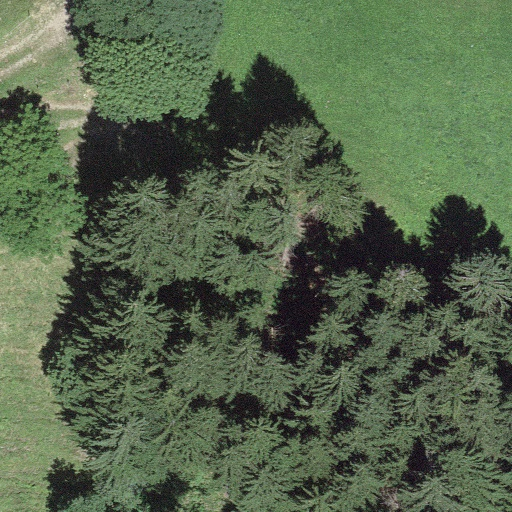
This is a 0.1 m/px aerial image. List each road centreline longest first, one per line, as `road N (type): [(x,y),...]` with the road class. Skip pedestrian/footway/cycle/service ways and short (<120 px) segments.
road 1 (track): [(0,117),(60,114),(126,128),(204,171),(376,287),(511,410)]
road 2 (track): [(0,189),(126,128)]
road 3 (track): [(100,0),(59,36),(0,65)]
